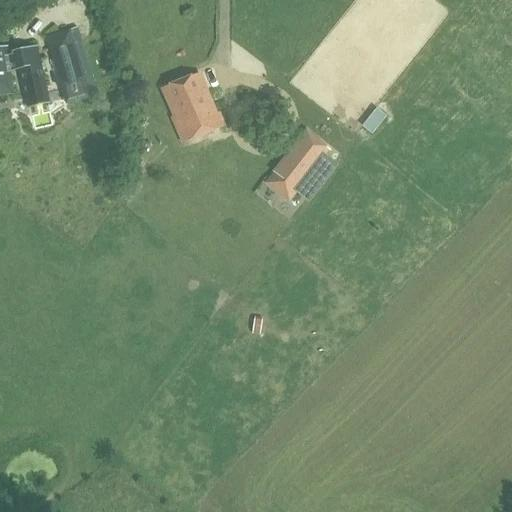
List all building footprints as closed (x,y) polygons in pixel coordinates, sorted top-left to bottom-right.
[(164,2),(153,7),(159,22),(170,17),(164,2)] [(55,69),(65,106),(91,99),(80,62),(70,29),(45,36),(55,69)] [(175,38),(150,44),(153,54),(178,48),(175,38)] [(18,70),(27,108),(48,104),(36,45),(19,49),(20,52),(7,54),(6,46),(0,46),(0,94),(12,93),(9,72),(18,70)] [(157,66),(180,57),(177,49),(154,57),(157,66)] [(172,118),(183,143),(224,125),(219,114),(216,115),(199,74),(163,89),(175,117),(172,118)] [(328,151),(306,133),(265,185),(288,203),(328,151)]
